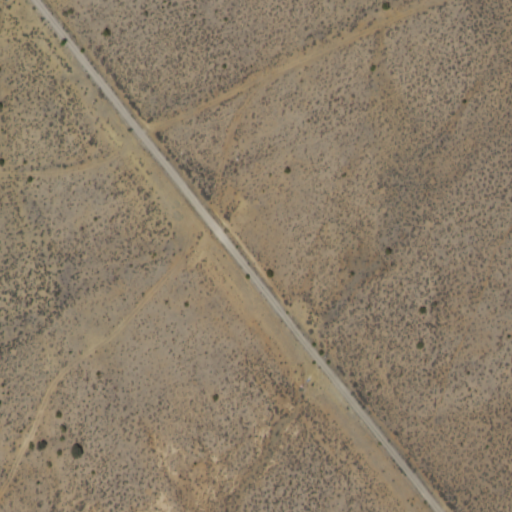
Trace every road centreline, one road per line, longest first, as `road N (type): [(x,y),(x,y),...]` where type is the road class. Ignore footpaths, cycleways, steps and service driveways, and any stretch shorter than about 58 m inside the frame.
road 1 (track): [(447,0),(80,176),(0,193)]
road 2 (residential): [(421,511),(147,138)]
road 3 (track): [(20,0),(147,138)]
